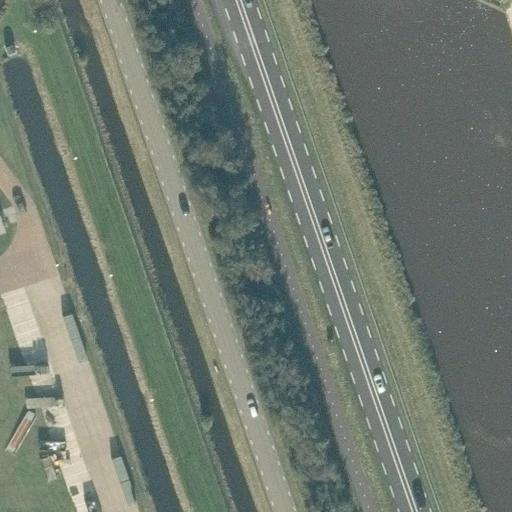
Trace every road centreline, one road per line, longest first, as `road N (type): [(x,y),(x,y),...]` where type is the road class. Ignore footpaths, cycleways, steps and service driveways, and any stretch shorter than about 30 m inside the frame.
road 1 (primary): [(416,511),(239,0)]
road 2 (unclassified): [(286,511),(110,0)]
